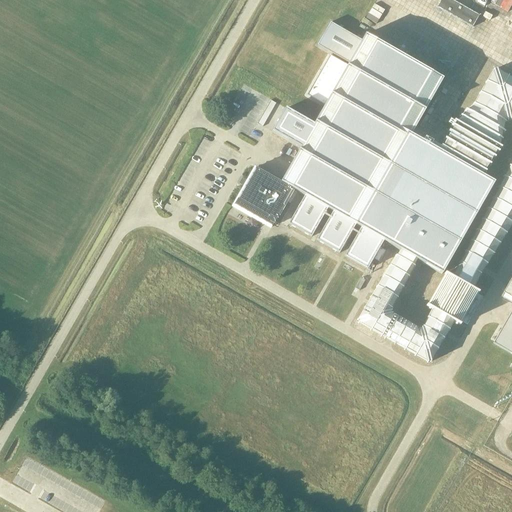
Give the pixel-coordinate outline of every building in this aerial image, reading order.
[(472,27),(479,16),(451,0),(440,0),(437,7),(472,27)] [(316,47),(348,65),(361,41),(330,24),(316,47)] [(511,35),(496,30),(492,39),(511,47),(511,35)] [(472,290),(478,281),(477,280),(511,225),(511,78),(496,69),(492,71),(472,104),(464,110),(459,116),(453,121),(450,127),(447,132),(443,139),(437,151),(410,136),(442,80),(364,35),(361,41),(348,65),(313,125),(285,109),(271,133),(300,149),(280,183),(255,168),(233,206),(271,228),(293,190),(304,196),(288,224),(311,237),(327,209),(332,212),(316,240),(339,254),(355,225),(361,228),(344,256),(367,270),(383,241),(398,250),(369,297),(357,320),(358,324),(427,363),(431,362),(454,322),(455,322),(473,290),(472,290)] [(511,309),(502,327),(492,344),(511,355),(511,309)]
